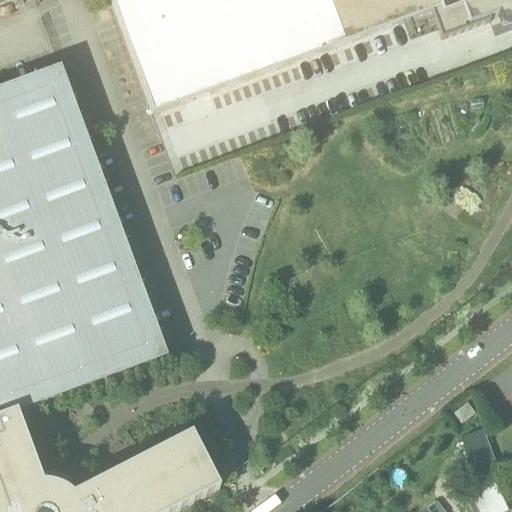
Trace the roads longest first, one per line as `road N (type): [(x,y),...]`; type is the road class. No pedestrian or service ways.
road 1 (unknown): [(511,32),(177,148)]
road 2 (unclassified): [(279,511),(511,336)]
road 3 (unknown): [(74,0),(156,220)]
road 4 (unknown): [(156,220),(220,200),(228,207),(223,265),(215,280),(187,302),(184,296)]
